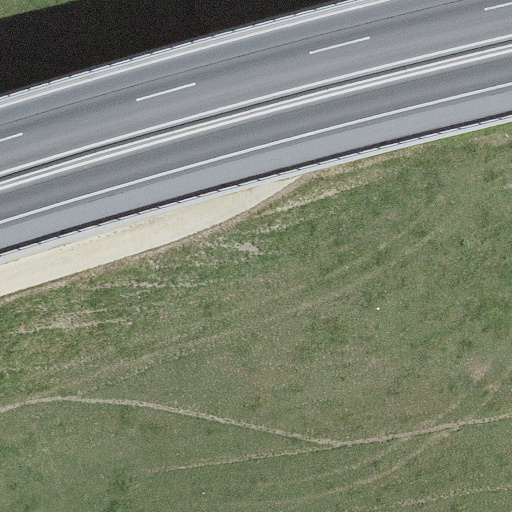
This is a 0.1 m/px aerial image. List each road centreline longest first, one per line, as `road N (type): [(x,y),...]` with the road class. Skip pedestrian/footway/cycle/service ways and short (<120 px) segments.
road 1 (track): [(0,284),(240,197),(277,174),(459,0)]
road 2 (trunk): [(511,3),(0,141)]
road 3 (trunk): [(0,205),(511,68)]
